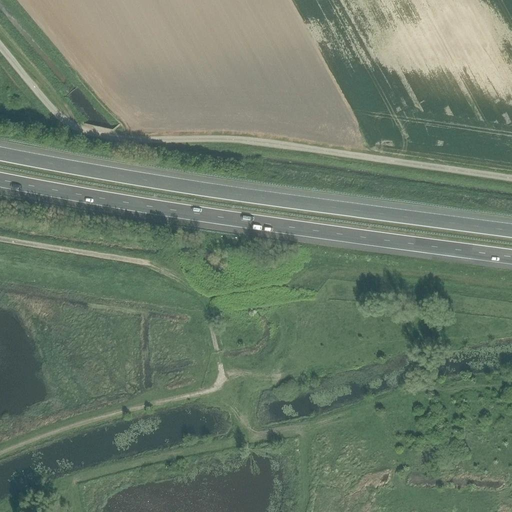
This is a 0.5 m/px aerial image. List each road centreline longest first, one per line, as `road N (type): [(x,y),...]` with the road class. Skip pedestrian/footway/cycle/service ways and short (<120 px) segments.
road 1 (unclassified): [(0,45),(53,111),(99,136),(240,140),(511,179)]
road 2 (motorway): [(0,181),(511,258)]
road 3 (motorway): [(511,229),(0,153)]
road 4 (track): [(217,353),(206,299),(166,273),(0,239)]
road 5 (track): [(217,353),(221,379),(208,392),(109,415),(0,454)]
